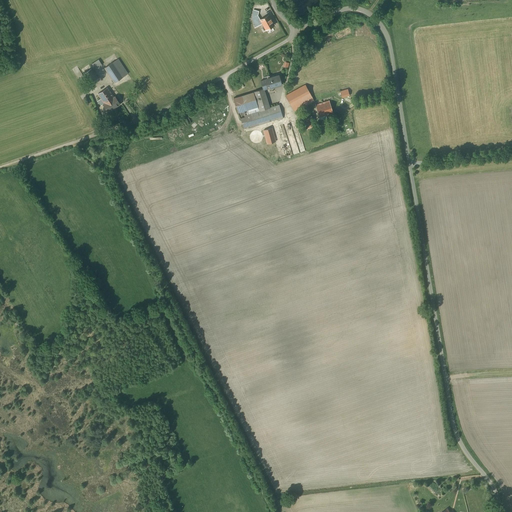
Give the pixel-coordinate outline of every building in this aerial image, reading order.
[(268,15),(260,20),(259,18),(258,19),(260,24),(262,23),(266,29),(274,25),(268,15)] [(128,74),(118,59),(113,62),(119,71),(110,76),(115,83),(128,74)] [(113,62),(105,68),(110,76),(119,71),(113,62)] [(92,69),(84,74),(91,84),(98,78),(92,69)] [(279,75),(267,79),(269,87),(270,88),(282,84),(279,75)] [(267,79),(261,81),(263,89),(264,89),(269,87),(267,79)] [(306,85),(286,96),(294,111),(314,100),(311,95),(306,85)] [(107,88),(98,94),(104,103),(114,97),(107,88)] [(263,89),(254,92),(260,111),(269,108),(264,89),(263,89)] [(348,89),(341,92),(342,97),(350,95),(348,89)] [(254,92),(242,96),(234,98),(243,128),(254,125),(250,114),(260,111),(254,92)] [(104,103),(103,104),(108,112),(120,104),(115,96),(114,97),(104,103)] [(329,101),(315,105),(319,117),(333,112),(329,101)] [(260,111),(250,114),(254,125),(254,126),(277,119),(278,120),(283,119),(282,117),(283,117),(279,105),(269,108),(260,111)] [(311,116),(302,122),(306,130),(316,124),(311,116)] [(271,128),(264,130),(268,143),(275,141),(271,128)] [(256,131),(254,131),(253,132),(252,132),(251,133),(251,134),(250,134),(250,135),(250,136),(250,137),(250,138),(250,139),(251,139),(251,140),(251,141),(252,142),(253,142),(254,143),(255,143),(257,143),(258,143),(259,142),(260,142),(261,141),(262,140),(262,139),(263,138),(263,137),(263,136),(262,135),(262,134),(262,133),(261,133),(260,132),(259,131),(258,131),(257,131),(256,130),(256,131)]
